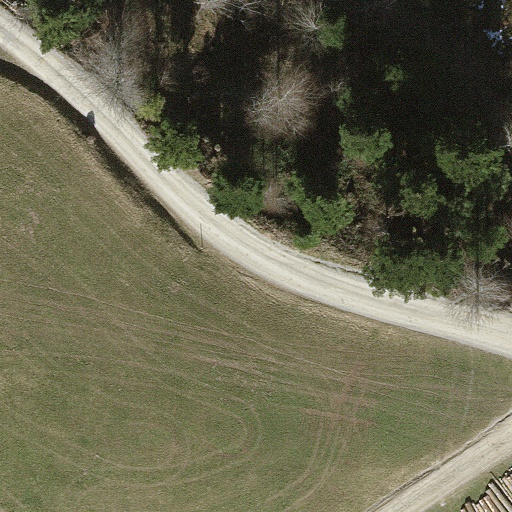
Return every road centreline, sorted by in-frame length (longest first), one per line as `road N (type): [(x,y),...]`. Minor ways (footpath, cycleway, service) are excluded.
road 1 (track): [(0,10),(37,32),(225,213),(346,287),(511,332)]
road 2 (track): [(404,511),(511,445)]
